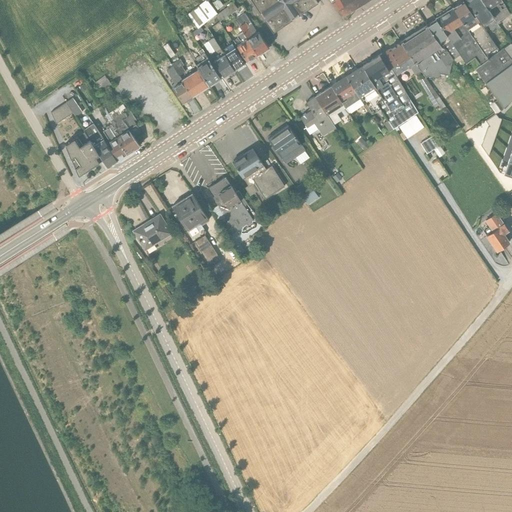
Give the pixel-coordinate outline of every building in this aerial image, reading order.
[(217,13),(206,0),(205,0),(186,15),(196,29),(200,26),(217,13)] [(216,0),(212,3),(217,10),(223,6),(218,0),(216,0)] [(264,20),(273,33),(292,20),(290,18),(297,14),(298,16),(318,3),(315,0),(250,0),(260,13),(261,12),(265,19),(264,20)] [(329,0),(341,16),(365,0),(329,0)] [(464,0),(463,0),(453,7),(485,55),(496,47),(483,27),(464,0)] [(481,0),(464,0),(483,27),(487,24),(492,31),(499,26),(496,22),(481,0)] [(500,0),(481,0),(496,22),(509,14),(500,0)] [(231,13),(237,8),(233,3),(227,7),(231,13)] [(231,13),(227,7),(215,16),(219,21),(231,13)] [(437,17),(435,18),(462,58),(465,63),(474,56),(479,64),(487,58),(485,55),(453,7),(451,8),(452,8),(448,10),(447,8),(436,15),(437,17)] [(243,32),(256,54),(268,47),(244,12),(234,19),(243,32)] [(435,18),(425,24),(441,46),(443,45),(452,58),(453,61),(454,63),(462,58),(435,18)] [(425,24),(400,41),(420,70),(425,76),(427,75),(438,77),(441,78),(441,74),(444,75),(444,73),(448,74),(451,59),(452,59),(452,58),(443,45),(441,46),(425,24)] [(203,31),(200,26),(196,29),(190,33),(194,37),(203,31)] [(233,40),(246,61),(247,60),(248,61),(253,58),(253,56),(256,54),(243,32),(236,36),(237,37),(233,40)] [(203,43),(223,75),(227,73),(228,73),(230,74),(233,72),(234,69),(233,69),(234,69),(221,49),(213,37),(203,43)] [(420,70),(400,41),(381,53),(395,75),(409,66),(415,74),(420,70)] [(479,64),(474,68),(502,106),(511,97),(511,45),(510,42),(487,58),(479,64)] [(221,49),(234,69),(236,67),(237,68),(245,63),(231,43),(221,49)] [(198,68),(209,85),(209,84),(220,77),(221,77),(201,48),(198,50),(200,55),(193,60),(198,68)] [(395,75),(381,53),(362,65),(382,98),(376,102),(380,107),(387,119),(392,128),(417,111),(395,75)] [(171,64),(172,65),(192,96),(209,85),(198,68),(187,74),(181,66),(184,64),(180,58),(171,64)] [(182,102),(192,96),(172,65),(166,69),(175,85),(172,87),(182,102)] [(382,98),(362,65),(345,75),(362,103),(370,114),(380,107),(376,102),(382,98)] [(458,71),(448,79),(455,89),(465,82),(458,71)] [(95,82),(101,91),(111,84),(104,75),(95,82)] [(362,103),(345,75),(331,85),(342,103),(344,107),(348,112),(362,103)] [(445,106),(425,77),(420,80),(429,94),(428,95),(434,105),(437,103),(437,104),(440,109),(445,106)] [(342,103),(331,85),(315,95),(326,113),(342,103)] [(326,113),(315,95),(305,101),(310,109),(300,116),(309,131),(316,126),(322,135),(335,126),(333,123),(326,113)] [(72,98),(66,102),(72,112),(75,116),(82,112),(72,98)] [(50,112),(55,123),(72,112),(66,102),(50,112)] [(105,114),(110,123),(112,125),(110,127),(126,153),(139,145),(133,135),(140,131),(133,119),(135,118),(130,110),(128,111),(122,103),(105,114)] [(342,103),(326,113),(333,123),(341,119),(336,112),(344,107),(342,103)] [(415,114),(399,125),(406,136),(423,125),(415,114)] [(388,131),(392,128),(387,119),(383,122),(388,131)] [(107,165),(117,159),(109,147),(93,123),(83,129),(84,131),(102,158),(107,165)] [(117,159),(126,153),(110,127),(112,125),(110,123),(106,126),(107,128),(103,130),(112,146),(109,147),(117,159)] [(267,137),(285,162),(295,156),(299,162),(308,156),(304,150),(305,149),(287,123),(286,124),(286,123),(267,135),(268,136),(267,137)] [(78,174),(102,158),(84,131),(64,144),(71,160),(78,174)] [(433,148),(437,146),(430,135),(419,142),(426,153),(433,148)] [(356,141),(364,149),(368,145),(360,136),(356,141)] [(437,146),(433,148),(438,156),(445,151),(439,144),(437,146)] [(252,147),(232,160),(247,184),(244,186),(250,194),(259,189),(264,198),(284,185),(271,164),(265,168),(252,147)] [(337,171),(332,176),(336,181),(341,176),(337,171)] [(211,208),(240,253),(245,251),(232,231),(252,218),(244,205),(247,203),(238,189),(235,191),(225,175),(207,187),(218,204),(211,208)] [(302,196),(313,189),(306,179),(295,187),(302,196)] [(307,203),(318,196),(313,189),(302,196),(307,203)] [(173,212),(184,229),(186,228),(188,230),(191,234),(203,227),(201,223),(209,219),(191,192),(184,196),(183,197),(171,205),(175,210),(173,212)] [(485,233),(496,249),(508,240),(502,232),(507,229),(495,212),(484,219),(491,229),(485,233)] [(134,230),(145,249),(171,233),(159,214),(134,230)] [(217,254),(204,234),(194,240),(207,260),(217,254)]
